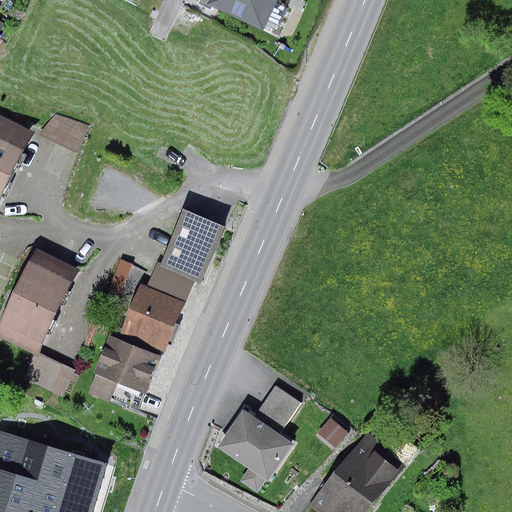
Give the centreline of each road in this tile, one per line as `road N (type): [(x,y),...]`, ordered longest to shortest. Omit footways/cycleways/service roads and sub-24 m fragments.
road 1 (primary): [(285,188),(164,482)]
road 2 (residential): [(0,252),(20,229),(120,236),(213,184),(285,188)]
road 3 (primary): [(367,0),(285,188)]
